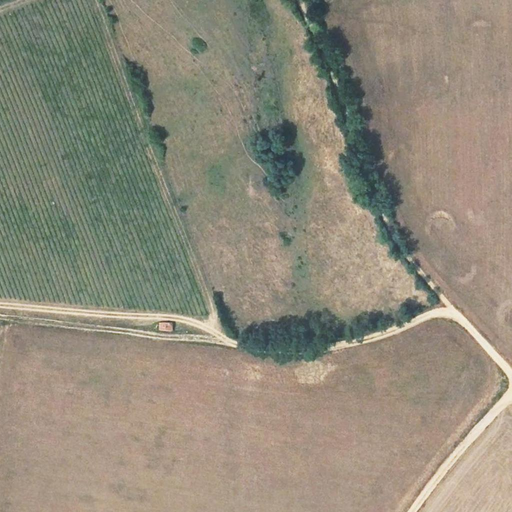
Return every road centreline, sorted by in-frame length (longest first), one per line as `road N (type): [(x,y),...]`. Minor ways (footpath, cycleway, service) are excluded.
road 1 (track): [(0,314),(268,352),(333,347),(454,308)]
road 2 (track): [(295,0),(396,244),(511,376)]
road 3 (track): [(411,511),(458,448),(511,397)]
